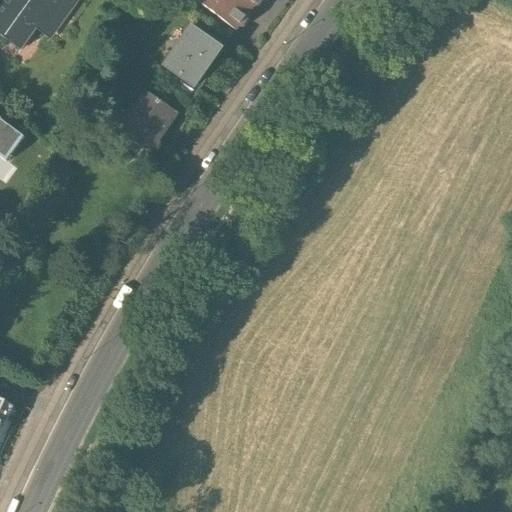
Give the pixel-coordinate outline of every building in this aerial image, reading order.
[(54,42),(83,0),(0,0),(0,34),(24,51),(38,31),(54,42)] [(213,0),(246,24),(262,0),(213,0)] [(200,24),(175,60),(205,81),(231,45),(200,24)] [(186,110),(155,88),(129,126),(164,150),(171,141),(167,138),(186,110)] [(0,122),(0,159),(9,165),(26,141),(0,122)] [(0,450),(15,418),(19,420),(27,401),(0,388),(0,450)]
